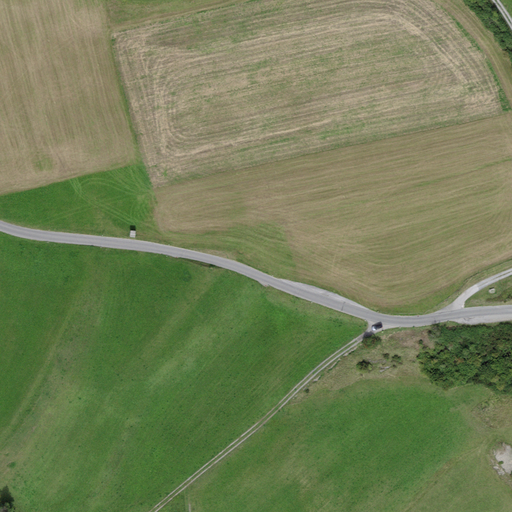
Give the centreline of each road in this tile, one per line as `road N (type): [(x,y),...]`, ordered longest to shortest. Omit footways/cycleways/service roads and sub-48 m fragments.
road 1 (unclassified): [(511,315),(386,323),(181,255),(0,227)]
road 2 (track): [(386,323),(160,511)]
